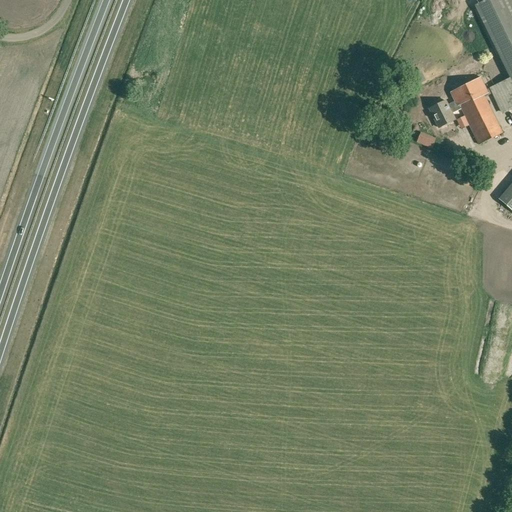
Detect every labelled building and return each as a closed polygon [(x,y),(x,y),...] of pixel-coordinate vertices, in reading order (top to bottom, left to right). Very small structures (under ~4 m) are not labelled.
[(439,0),(431,0),(420,21),(433,28),(443,10),(437,7),(440,1),(439,0)] [(511,0),(488,0),(475,7),(511,81),(511,0)] [(455,103),(458,108),(460,107),(465,117),(457,120),(461,129),(469,125),(478,145),(502,133),(485,97),(496,92),(511,125),(511,89),(507,80),(487,90),(481,78),(463,87),(450,93),(455,103)] [(458,108),(455,103),(448,106),(445,101),(429,109),(439,128),(455,120),(454,119),(451,112),(458,108)] [(511,184),(499,200),(511,210),(511,184)]
